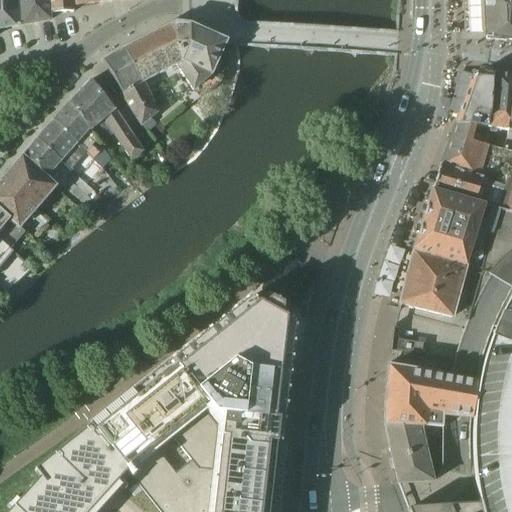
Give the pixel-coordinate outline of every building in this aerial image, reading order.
[(20,26),(19,0),(0,0),(0,30),(20,26)] [(49,0),(19,0),(20,26),(51,21),(50,15),(49,0)] [(49,0),(50,15),(73,13),(72,0),(49,0)] [(505,0),(483,0),(486,40),(506,42),(505,0)] [(211,75),(212,74),(201,69),(183,61),(175,24),(125,50),(142,84),(177,66),(194,91),(202,83),(211,92),(221,82),(211,75)] [(212,74),(226,42),(190,26),(175,24),(183,61),(201,69),(212,74)] [(122,94),(142,84),(125,50),(103,62),(116,84),(122,94)] [(473,128),(487,129),(493,75),(479,74),(471,78),(455,125),(470,127),(470,128),(472,128),(472,129),(473,129),(473,128)] [(500,131),(507,131),(511,82),(511,76),(493,75),(487,129),(500,131)] [(102,148),(103,147),(106,144),(104,141),(111,136),(101,123),(104,121),(104,122),(116,113),(91,81),(69,104),(102,148)] [(511,82),(507,131),(508,132),(507,141),(506,142),(503,152),(509,153),(511,153),(511,82)] [(156,125),(150,118),(156,113),(142,84),(122,94),(133,113),(147,133),(151,129),(156,125)] [(53,123),(77,144),(94,160),(104,149),(103,147),(102,148),(69,104),(53,123)] [(143,152),(133,137),(116,113),(104,122),(121,146),(131,160),(143,152)] [(61,162),(77,144),(53,123),(37,141),(61,162)] [(472,128),(470,128),(470,127),(455,125),(440,166),(440,167),(503,187),(507,168),(511,170),(511,153),(509,153),(503,152),(486,147),(469,143),(471,134),(473,129),(472,129),(472,128)] [(46,178),(61,162),(37,141),(22,157),(46,178)] [(29,205),(35,210),(56,187),(46,178),(22,157),(4,178),(11,184),(32,202),(29,205)] [(511,170),(507,168),(503,187),(440,167),(432,193),(483,207),(484,208),(510,214),(511,214),(511,170)] [(102,168),(91,176),(101,189),(112,181),(102,168)] [(0,211),(19,228),(20,227),(35,210),(29,205),(32,202),(11,184),(4,178),(0,182),(0,211)] [(477,229),(484,208),(483,207),(432,193),(425,214),(477,230),(477,229)] [(511,214),(510,214),(484,208),(477,229),(477,230),(425,214),(413,254),(465,268),(481,273),(466,322),(495,329),(486,354),(479,382),(475,407),(474,421),(473,434),(473,461),(511,458),(511,214)] [(0,241),(9,249),(9,248),(11,249),(25,232),(20,227),(19,228),(0,211),(0,241)] [(0,266),(13,252),(9,249),(0,241),(0,266)] [(452,318),(465,268),(413,254),(399,305),(452,318)] [(159,511),(272,511),(293,325),(281,318),(282,308),(280,306),(282,303),(274,298),(272,302),(269,300),(260,307),(249,300),(91,426),(159,511)] [(398,340),(396,351),(421,355),(423,344),(398,340)] [(479,382),(390,367),(388,367),(384,426),(385,428),(386,428),(385,428),(419,429),(420,430),(420,427),(422,427),(439,428),(443,428),(443,417),(444,417),(445,415),(474,421),(475,407),(479,382)] [(7,511),(159,511),(91,426),(34,469),(40,476),(7,511)] [(438,437),(439,428),(422,427),(422,434),(422,436),(438,437)] [(398,485),(433,482),(424,444),(422,436),(421,434),(420,430),(419,429),(385,428),(386,428),(385,428),(398,485)] [(511,511),(511,458),(473,461),(474,474),(477,490),(479,505),(444,507),(446,511),(511,511)]
